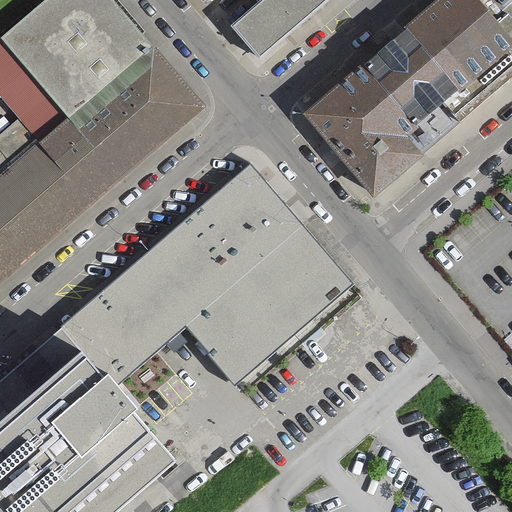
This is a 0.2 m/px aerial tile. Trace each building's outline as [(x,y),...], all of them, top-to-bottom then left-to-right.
[(65,117),(148,45),(108,0),(54,0),(1,46),(65,117)] [(259,0),(231,25),(257,56),(322,0),(210,0),(212,2),(214,0),(259,0)] [(511,58),(511,44),(475,0),(451,0),(368,67),(300,122),(330,159),(372,211),(423,170),(404,146),(511,58)] [(511,0),(475,0),(511,44),(511,0)] [(0,103),(20,127),(35,143),(65,117),(1,46),(0,44),(0,103)] [(0,284),(203,108),(148,45),(65,117),(35,143),(0,173),(0,284)] [(20,127),(0,144),(0,173),(35,143),(20,127)] [(114,385),(183,324),(298,224),(247,166),(63,326),(114,385)] [(298,224),(183,324),(234,382),(349,282),(298,224)] [(0,511),(109,511),(176,454),(114,385),(63,326),(0,381),(0,511)]
